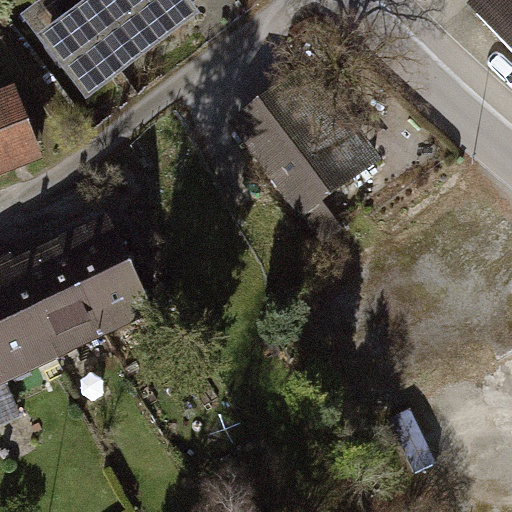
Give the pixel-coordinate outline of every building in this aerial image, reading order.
[(35,0),(17,13),(83,108),(229,7),(223,0),(35,0)] [(511,0),(478,0),(459,17),(511,74),(511,0)] [(310,76),(232,134),(323,256),(352,235),(329,204),(378,168),(310,76)] [(0,187),(33,175),(5,100),(0,101),(0,187)] [(96,225),(39,249),(83,353),(139,330),(96,225)] [(0,319),(24,377),(83,353),(39,249),(0,265),(0,319)] [(0,387),(24,377),(0,319),(0,387)]
